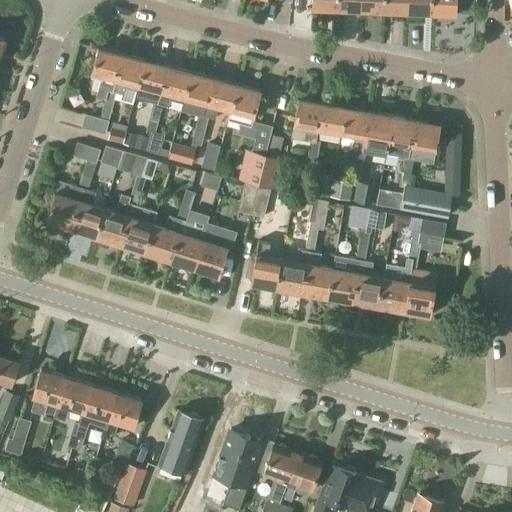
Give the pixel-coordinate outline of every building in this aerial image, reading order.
[(359,0),(360,8),(382,9),(382,0),(359,0)] [(382,0),(382,9),(406,10),(406,0),(382,0)] [(430,0),(406,0),(406,10),(430,11),(430,0)] [(430,0),(430,11),(454,12),(454,0),(430,0)] [(112,90),(122,52),(98,46),(91,73),(101,75),(96,96),(103,98),(105,88),(112,90)] [(135,96),(145,58),(122,52),(112,90),(105,88),(103,98),(105,98),(103,103),(112,105),(116,91),(121,93),(123,86),(136,89),(134,96),(135,96)] [(158,103),(169,64),(145,58),(135,96),(153,101),(158,103)] [(153,101),(150,115),(159,118),(162,103),(169,105),(170,99),(182,103),(191,70),(169,64),(158,103),(153,101)] [(180,110),(199,114),(199,112),(204,113),(206,103),(213,76),(191,70),(182,103),(180,110)] [(218,106),(230,109),(231,109),(237,82),(213,76),(206,103),(204,113),(199,112),(199,114),(195,127),(205,130),(208,115),(215,117),(218,106)] [(227,118),(240,122),(238,132),(255,137),(260,122),(253,119),(261,89),(237,82),(231,109),(230,109),(227,118)] [(322,101),(299,96),(292,138),(310,141),(311,139),(316,140),(316,139),(318,127),(322,101)] [(341,131),(346,105),(322,101),(318,127),(341,131)] [(108,118),(112,105),(103,103),(100,116),(85,112),(81,126),(105,132),(109,118),(108,118)] [(346,105),(341,131),(353,133),(351,145),(357,146),(362,146),(364,135),(369,109),(346,105)] [(367,151),(385,154),(393,113),(369,109),(364,135),(362,146),(357,146),(354,162),(364,163),(367,151)] [(393,113),(385,154),(397,156),(404,157),(404,158),(399,185),(404,185),(416,118),(393,113)] [(156,129),(159,118),(150,115),(146,129),(151,130),(155,131),(156,129)] [(65,134),(67,118),(56,116),(54,132),(65,134)] [(440,122),(416,118),(404,185),(400,207),(447,216),(449,202),(429,198),(431,189),(409,185),(413,159),(433,163),(440,122)] [(123,142),(126,130),(127,123),(113,119),(108,138),(123,142)] [(145,149),(149,136),(126,130),(123,142),(145,149)] [(145,149),(159,152),(164,134),(155,131),(151,130),(149,136),(145,149)] [(264,154),(257,183),(271,187),(283,136),(269,133),(264,154)] [(316,140),(311,139),(310,141),(308,153),(317,155),(320,140),(316,139),(316,140)] [(87,158),(96,161),(101,148),(77,140),(70,162),(84,166),(87,158)] [(192,161),(195,147),(172,141),(168,154),(168,157),(191,163),(192,162),(192,161)] [(118,165),(123,149),(105,144),(100,159),(118,165)] [(141,175),(141,174),(147,156),(123,149),(118,165),(117,167),(123,169),(137,173),(141,175)] [(251,150),(243,180),(257,183),(264,154),(251,150)] [(203,152),(200,165),(214,168),(217,156),(203,152)] [(315,168),(317,155),(308,153),(305,166),(315,168)] [(96,161),(87,158),(84,166),(83,171),(92,174),(96,161)] [(354,162),(351,176),(362,178),(364,163),(354,162)] [(54,191),(45,221),(70,229),(80,199),(84,186),(88,188),(92,174),(83,171),(78,185),(70,182),(67,195),(54,191)] [(145,176),(141,174),(141,175),(137,173),(134,181),(132,187),(137,188),(141,190),(145,176)] [(243,180),(237,208),(250,212),(257,183),(243,180)] [(349,198),(352,183),(336,180),(333,195),(349,198)] [(371,202),(374,183),(356,180),(353,199),(371,202)] [(257,183),(250,212),(264,215),(271,187),(257,183)] [(96,190),(88,188),(84,186),(70,229),(95,236),(105,207),(92,203),(96,190)] [(105,207),(95,236),(120,244),(137,188),(132,187),(131,190),(129,196),(121,193),(119,198),(116,210),(105,207)] [(154,222),(157,211),(136,204),(141,190),(137,188),(120,244),(144,252),(154,222)] [(181,203),(190,206),(195,191),(186,188),(181,203)] [(307,234),(316,236),(319,221),(321,222),(323,213),(326,213),(328,199),(319,198),(315,220),(310,220),(307,234)] [(361,225),(365,205),(345,201),(342,222),(361,225)] [(144,252),(169,259),(178,230),(182,219),(186,220),(187,218),(190,206),(181,203),(176,216),(169,214),(165,226),(154,222),(144,252)] [(358,243),(368,245),(371,225),(383,228),(386,210),(369,207),(365,229),(360,228),(358,243)] [(391,209),(386,227),(401,231),(406,214),(391,209)] [(419,230),(427,232),(444,235),(446,221),(422,217),(419,229),(419,230)] [(178,230),(169,259),(193,267),(202,237),(205,228),(199,226),(192,225),(189,219),(187,218),(186,220),(182,219),(178,230)] [(202,237),(194,267),(218,275),(227,248),(231,249),(236,230),(207,221),(205,228),(202,237)] [(418,254),(421,240),(425,241),(427,232),(419,230),(419,229),(413,228),(408,252),(418,254)] [(283,257),(277,287),(303,291),(308,262),(310,250),(314,251),(316,236),(307,234),(305,249),(298,248),(296,260),(283,257)] [(277,287),(283,257),(268,254),(270,241),(258,239),(255,252),(257,252),(251,282),(277,287)] [(333,266),(328,296),(354,301),(361,258),(365,259),(368,245),(358,243),(355,257),(335,254),(333,266)] [(303,291),(328,296),(333,266),(320,264),(322,252),(314,251),(310,250),(308,262),(303,291)] [(416,269),(418,254),(408,252),(406,267),(412,268),(416,269)] [(373,260),(365,259),(361,258),(354,301),(379,305),(384,276),(371,273),(373,260)] [(384,276),(379,305),(404,310),(412,268),(406,267),(386,263),(384,276)] [(429,314),(437,272),(416,269),(412,268),(404,310),(429,314)] [(0,354),(0,380),(11,384),(19,361),(0,354)] [(48,400),(58,403),(66,376),(41,368),(33,396),(35,396),(31,409),(44,413),(48,400)] [(83,411),(91,383),(66,376),(58,403),(54,417),(64,420),(68,406),(83,411)] [(107,418),(116,391),(91,383),(83,411),(79,422),(75,421),(71,434),(83,438),(88,422),(104,427),(107,418)] [(0,415),(9,420),(19,395),(12,393),(6,390),(0,404),(0,415)] [(104,427),(104,430),(115,433),(118,421),(133,426),(142,398),(116,391),(107,418),(104,427)] [(161,464),(166,466),(184,472),(185,472),(203,419),(178,411),(172,430),(170,429),(167,439),(169,439),(161,464)] [(19,454),(29,420),(17,416),(11,437),(7,436),(3,449),(19,454)] [(244,482),(260,438),(230,428),(221,454),(220,453),(219,454),(220,455),(219,459),(218,458),(217,459),(218,460),(217,463),(216,463),(216,464),(217,464),(216,468),(214,468),(214,469),(215,469),(214,473),(231,479),(223,503),(238,508),(239,507),(247,483),(244,482)] [(80,448),(83,438),(71,434),(67,444),(80,448)] [(121,470),(134,444),(122,438),(110,464),(121,470)] [(262,508),(260,511),(275,511),(279,502),(281,496),(282,497),(298,452),(286,448),(284,445),(279,443),(276,444),(274,444),(264,475),(273,478),(271,484),(262,508)] [(298,452),(282,497),(291,500),(294,490),(298,491),(299,487),(311,491),(322,460),(298,452)] [(146,468),(126,461),(113,497),(134,504),(146,468)] [(346,509),(355,511),(370,511),(381,481),(333,464),(326,486),(323,485),(313,511),(328,511),(332,501),(347,506),(346,509)] [(74,477),(88,482),(91,471),(78,466),(74,477)] [(440,511),(444,501),(441,500),(440,496),(430,493),(426,496),(417,493),(410,511),(440,511)] [(126,511),(128,510),(112,502),(106,511),(126,511)] [(290,511),(293,507),(279,502),(275,511),(290,511)]
